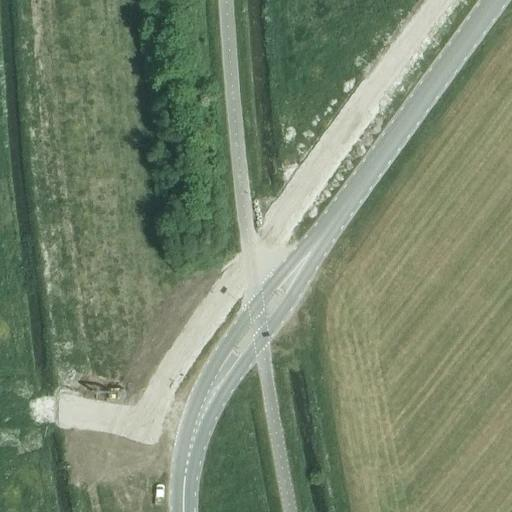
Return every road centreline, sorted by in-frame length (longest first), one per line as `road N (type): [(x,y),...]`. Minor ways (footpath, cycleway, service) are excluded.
road 1 (tertiary): [(306,257),(448,63)]
road 2 (tertiary): [(306,257),(272,283),(208,376),(196,425)]
road 3 (tertiary): [(196,425),(290,302),(306,257)]
road 4 (unclassified): [(195,430),(0,396)]
